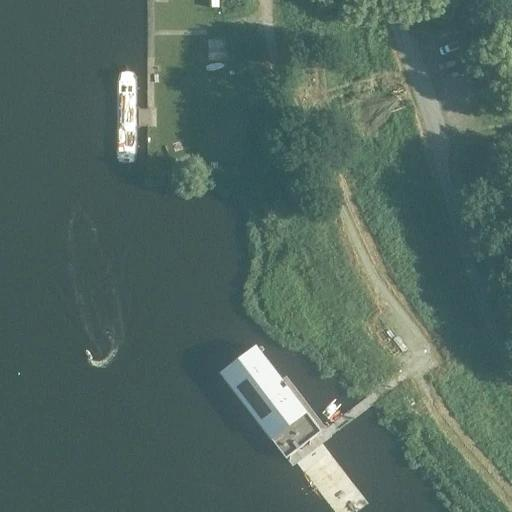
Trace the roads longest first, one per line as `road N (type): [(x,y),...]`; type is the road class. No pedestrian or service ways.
road 1 (unknown): [(511,502),(407,371),(282,75),(289,0)]
road 2 (unclassified): [(511,368),(464,253),(387,0)]
